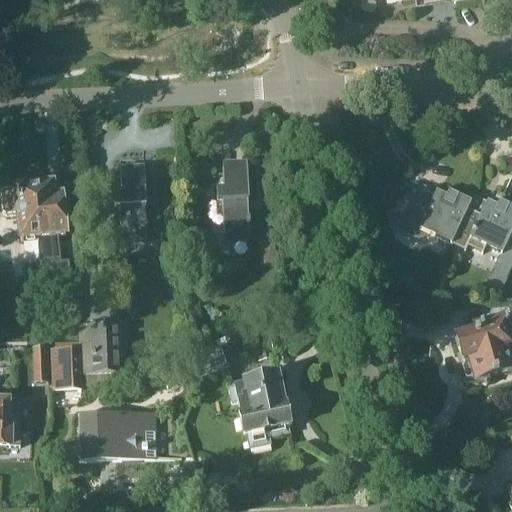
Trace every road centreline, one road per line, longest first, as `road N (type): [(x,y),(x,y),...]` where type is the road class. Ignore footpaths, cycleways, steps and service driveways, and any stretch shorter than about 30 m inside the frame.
road 1 (residential): [(407,511),(296,88)]
road 2 (residential): [(296,88),(0,99)]
road 3 (residential): [(296,88),(511,105)]
